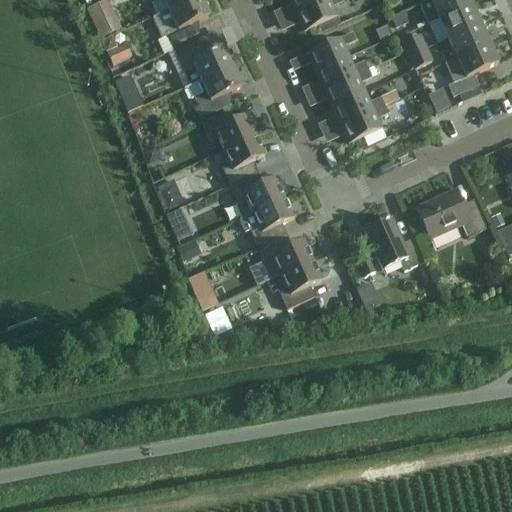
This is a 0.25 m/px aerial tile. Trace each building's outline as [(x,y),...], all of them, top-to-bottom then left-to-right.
[(102,41),(119,33),(104,0),(87,8),(102,41)] [(148,0),(157,18),(196,0),(148,0)] [(209,19),(200,0),(196,0),(157,18),(152,20),(161,41),(166,39),(171,49),(196,37),(192,27),(209,19)] [(287,0),(295,15),(328,0),(287,0)] [(344,4),(342,0),(328,0),(295,15),(303,34),(316,28),(337,19),(332,9),(344,4)] [(468,0),(434,0),(420,7),(429,27),(440,22),(471,7),(468,0)] [(480,27),(471,7),(440,22),(449,41),(480,27)] [(337,19),(316,28),(320,35),(340,26),(337,19)] [(489,47),(480,27),(449,41),(453,51),(442,56),(446,66),(489,47)] [(387,29),(375,34),(379,43),(391,38),(387,29)] [(306,56),(315,75),(349,59),(344,49),(355,44),(351,36),(306,56)] [(409,60),(426,52),(420,37),(403,45),(409,60)] [(126,47),(107,56),(112,67),(131,58),(126,47)] [(179,80),(184,91),(186,91),(201,84),(232,69),(223,49),(205,57),(201,47),(175,58),(184,78),(179,80)] [(498,67),(489,47),(446,66),(452,80),(457,77),(459,83),(448,88),(453,100),(458,97),(477,89),(479,88),(474,77),(498,67)] [(432,64),(426,52),(409,60),(415,72),(432,64)] [(323,92),(367,72),(364,65),(364,64),(353,68),(349,59),(315,75),(323,92)] [(372,61),(364,65),(367,72),(373,70),(376,69),(372,61)] [(242,90),(232,69),(201,84),(186,91),(191,102),(194,100),(203,120),(229,108),(224,98),(242,90)] [(373,70),(367,72),(371,80),(377,78),(373,70)] [(313,72),(297,79),(306,98),(322,90),(313,72)] [(371,80),(367,72),(323,92),(331,110),(365,95),(360,85),(371,80)] [(130,73),(117,79),(122,90),(130,86),(133,80),(130,73)] [(477,89),(458,97),(461,104),(480,96),(477,89)] [(395,93),(382,99),(385,107),(399,101),(395,93)] [(339,128),(384,108),(380,100),(369,105),(365,95),(331,110),(339,128)] [(387,116),(384,108),(339,128),(347,147),(381,132),(376,121),(387,116)] [(218,141),(224,153),(255,139),(246,118),(234,123),(229,113),(201,126),(210,145),(218,141)] [(264,159),(255,139),(224,153),(229,165),(221,169),(230,188),(258,175),(253,164),(264,159)] [(154,148),(143,153),(148,164),(159,159),(154,148)] [(263,186),(258,175),(230,188),(238,207),(246,203),(252,216),(283,201),(274,181),(263,186)] [(173,181),(153,188),(163,213),(182,206),(173,181)] [(456,193),(416,211),(430,242),(462,228),(467,240),(486,232),(473,203),(462,208),(456,193)] [(293,222),(283,201),(252,216),(239,222),(244,234),(249,232),(258,250),(286,238),(281,227),(293,222)] [(182,210),(170,215),(176,228),(187,222),(182,210)] [(499,217),(490,221),(495,231),(504,227),(499,217)] [(391,222),(365,234),(382,272),(399,264),(404,274),(425,265),(414,241),(402,247),(391,222)] [(511,227),(496,235),(504,253),(511,248),(511,242),(511,241),(511,227)] [(291,248),(286,238),(258,250),(267,270),(275,266),(281,278),(312,264),(303,243),(291,248)] [(193,247),(184,251),(189,261),(197,257),(193,247)] [(375,275),(368,261),(357,266),(364,280),(375,275)] [(321,284),(312,264),(281,278),(286,289),(277,293),(286,313),(314,300),(309,289),(321,284)] [(203,314),(217,307),(203,276),(188,282),(203,314)] [(266,306),(278,299),(268,280),(256,286),(266,306)] [(312,303),(303,307),(308,318),(317,314),(312,303)]
